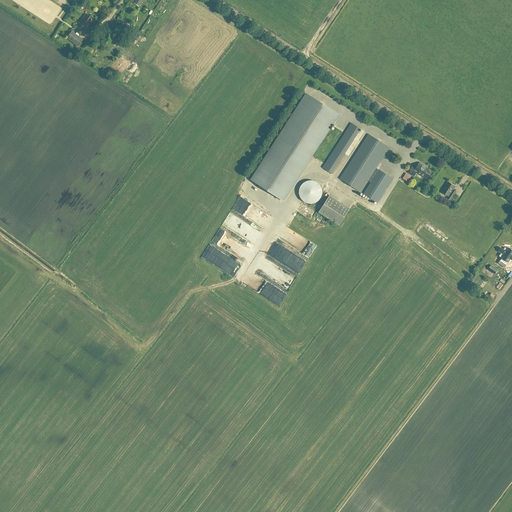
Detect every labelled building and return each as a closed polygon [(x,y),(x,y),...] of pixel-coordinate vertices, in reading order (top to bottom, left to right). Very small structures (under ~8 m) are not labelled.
[(86,29),(93,19),(86,14),(78,23),(86,29)] [(83,40),(72,31),(67,38),(78,46),(83,40)] [(123,57),(117,65),(123,69),(128,60),(123,57)] [(371,178),(390,148),(369,134),(340,179),(361,193),(368,182),(370,184),(364,194),(378,204),(393,180),(379,171),(373,180),(371,178)] [(336,147),(323,168),(332,174),(345,153),(336,147)] [(417,172),(427,179),(431,172),(425,168),(426,167),(420,163),(416,169),(413,167),(409,173),(414,176),(417,172)] [(408,181),(412,176),(406,173),(403,178),(408,181)] [(303,182),(302,183),(300,186),(299,187),(299,189),(298,192),(299,194),(300,197),(301,199),(302,201),(304,202),(306,203),(308,204),(311,204),(313,203),(316,202),(317,201),(319,200),(320,199),(321,197),(322,194),(322,192),(322,190),(321,187),(320,185),(319,183),(317,182),(315,181),(312,180),(310,180),(307,180),(305,181),(303,182)] [(448,198),(451,200),(454,195),(451,193),(455,186),(448,182),(442,192),(449,196),(448,198)] [(349,208),(329,195),(318,213),(338,225),(349,208)] [(501,258),(498,264),(504,268),(510,259),(511,256),(511,250),(509,248),(508,250),(505,248),(499,257),(501,258)] [(491,265),(488,269),(495,274),(498,269),(491,265)] [(278,294),(272,301),(279,306),(286,296),(282,293),(280,296),(278,294)]
